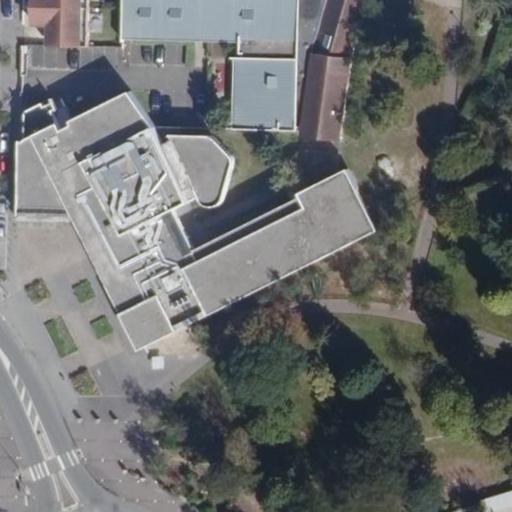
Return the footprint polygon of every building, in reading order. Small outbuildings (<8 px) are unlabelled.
[(34,0),(34,7),(34,25),(50,25),(49,46),(87,47),(88,0),(34,0)] [(118,0),(117,43),(233,44),(232,131),(290,132),(293,0),(118,0)] [(323,0),(293,0),(290,132),(302,134),(313,51),(310,51),(323,0)] [(323,0),(310,51),(313,51),(353,56),(369,0),(323,0)] [(90,14),(89,32),(104,33),(105,15),(90,14)] [(353,56),(313,51),(302,134),(340,139),(353,56)] [(125,94),(17,146),(21,220),(72,222),(89,261),(137,351),(373,229),(342,166),(293,191),(295,199),(183,259),(164,219),(197,203),(211,207),(219,204),(229,162),(205,139),(166,138),(169,144),(158,146),(151,131),(125,94)] [(492,511),(511,506),(511,490),(488,497),(492,511)]
